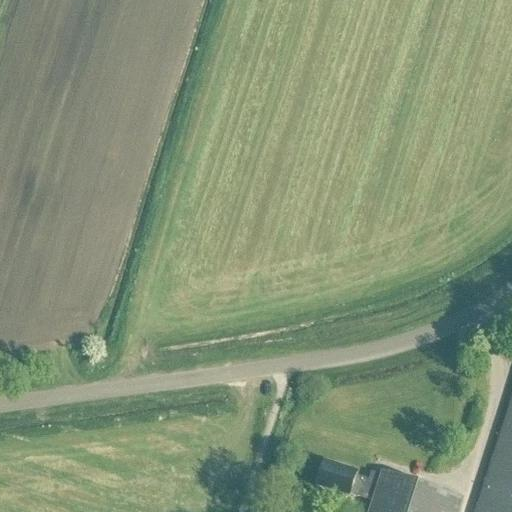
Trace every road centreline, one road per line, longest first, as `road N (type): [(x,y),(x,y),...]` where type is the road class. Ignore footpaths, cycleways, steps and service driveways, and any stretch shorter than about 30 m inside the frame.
road 1 (tertiary): [(0,406),(360,356),(433,335),(511,292)]
road 2 (track): [(468,511),(504,369),(477,313)]
